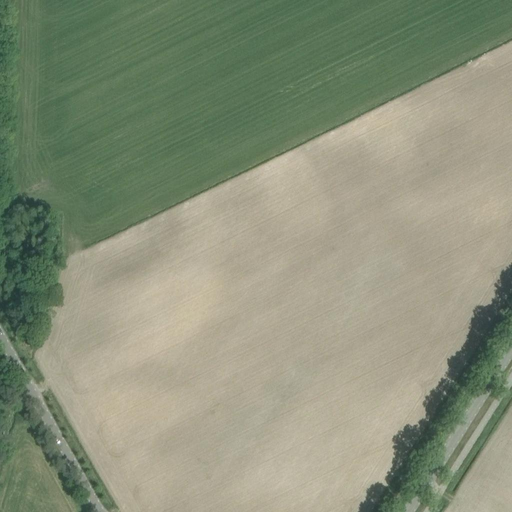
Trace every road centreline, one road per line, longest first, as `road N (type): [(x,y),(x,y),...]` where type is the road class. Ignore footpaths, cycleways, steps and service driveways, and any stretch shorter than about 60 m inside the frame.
road 1 (tertiary): [(99,511),(0,339)]
road 2 (tertiary): [(425,484),(511,347)]
